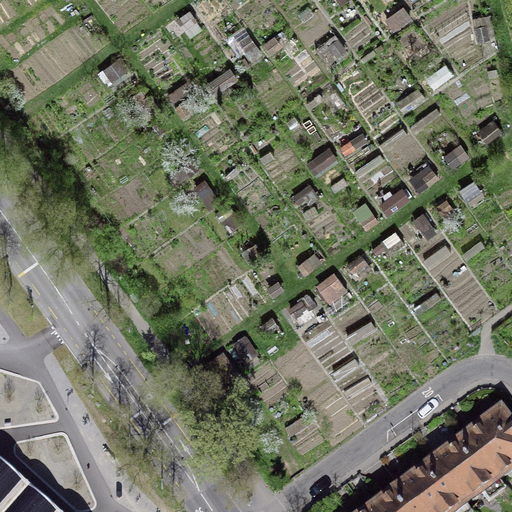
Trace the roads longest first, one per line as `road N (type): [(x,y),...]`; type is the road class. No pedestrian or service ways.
road 1 (residential): [(0,210),(219,511)]
road 2 (residential): [(511,371),(470,369),(270,511)]
